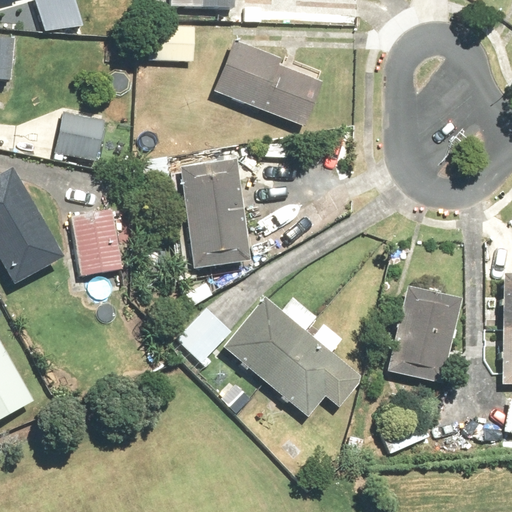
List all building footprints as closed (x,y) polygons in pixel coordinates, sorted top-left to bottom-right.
[(191,30),(146,29),(145,68),(190,70),(191,30)] [(317,76),(230,44),(213,90),(300,122),(317,76)] [(245,119),(213,103),(201,128),(233,144),(245,119)] [(102,122),(58,113),(49,157),(93,166),(102,122)] [(238,162),(179,170),(193,272),(252,264),(238,162)] [(5,166),(0,168),(0,256),(11,279),(53,257),(5,166)] [(110,208),(66,215),(75,280),(119,274),(110,208)] [(511,273),(502,274),(502,383),(511,383),(511,273)] [(442,384),(460,298),(405,287),(388,373),(442,384)] [(360,379),(265,299),(222,350),(307,421),(325,399),(336,408),(360,379)] [(216,348),(228,334),(200,310),(172,343),(200,367),(216,348)] [(0,414),(30,399),(0,338),(0,414)] [(511,396),(505,396),(499,436),(511,437),(511,396)] [(419,414),(375,433),(387,459),(430,440),(419,414)] [(365,439),(347,435),(340,465),(358,469),(365,439)]
